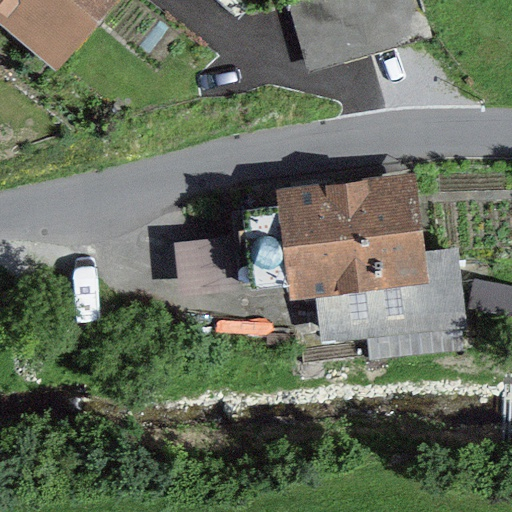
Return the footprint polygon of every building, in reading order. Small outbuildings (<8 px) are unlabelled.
[(13,0),(53,33),(81,0),(13,0)] [(289,0),(307,63),(338,54),(323,0),(289,0)] [(323,0),(338,54),(397,38),(387,0),(323,0)] [(387,0),(397,38),(429,29),(420,0),(387,0)] [(403,191),(313,202),(321,272),(328,332),(368,328),(371,357),(462,347),(452,252),(410,256),(403,191)] [(241,281),(321,272),(313,202),(233,211),(241,281)]
